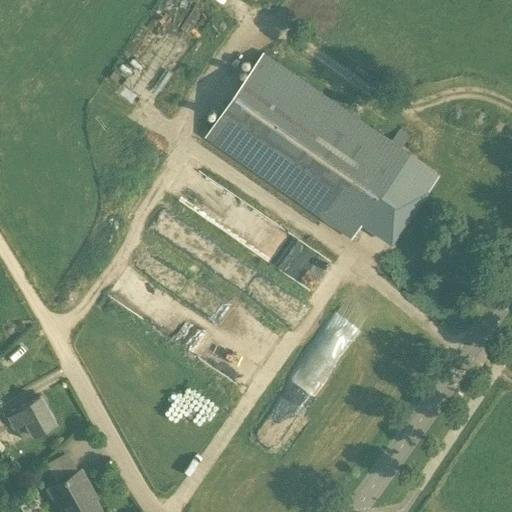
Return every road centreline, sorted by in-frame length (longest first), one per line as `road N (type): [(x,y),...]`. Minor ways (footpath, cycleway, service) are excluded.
road 1 (unclassified): [(0,255),(153,511)]
road 2 (tertiary): [(353,511),(445,386)]
road 3 (tertiary): [(511,282),(445,386)]
